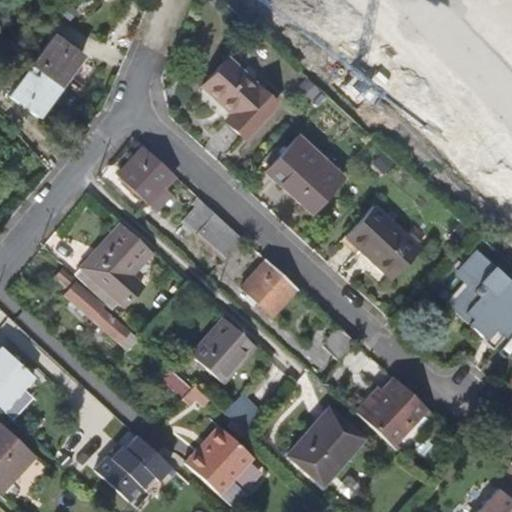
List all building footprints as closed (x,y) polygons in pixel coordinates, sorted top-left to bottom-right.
[(340,0),(380,36),(408,5),(403,0),(340,0)] [(54,37),(7,100),(34,121),(81,58),(54,37)] [(228,124),(246,142),(279,108),(230,60),(204,87),(234,117),(228,124)] [(300,92),(314,105),(322,96),(308,83),(300,92)] [(265,174),(309,216),(342,182),(297,140),(280,159),(269,170),(265,174)] [(163,189),(175,177),(143,148),(118,175),(149,205),(150,203),(155,208),(157,206),(159,208),(170,196),(163,189)] [(269,170),(280,159),(271,151),(260,162),(269,170)] [(384,153),(373,167),(385,177),(396,164),(384,153)] [(244,241),(199,200),(193,207),(195,209),(183,222),(197,235),(209,222),(238,248),(244,241)] [(427,261),(380,217),(351,247),(398,292),(427,261)] [(238,248),(209,222),(197,235),(225,261),(238,248)] [(128,276),(151,251),(121,224),(73,276),(110,310),(118,301),(123,304),(139,286),(128,276)] [(473,330),(485,340),(502,323),(509,329),(511,325),(511,285),(480,256),(459,278),(479,297),(463,313),(476,326),(473,330)] [(272,317),(297,290),(265,261),(240,288),(272,317)] [(128,351),(138,340),(103,310),(104,308),(78,286),(78,284),(64,271),(56,279),(70,292),(66,298),(128,351)] [(222,322),(189,357),(220,386),(254,350),(222,322)] [(165,330),(156,340),(166,349),(175,339),(165,330)] [(339,362),(356,344),(339,330),(323,348),(339,362)] [(0,409),(1,411),(32,377),(0,347),(0,409)] [(189,388),(162,362),(152,374),(179,398),(180,398),(189,388)] [(392,445),(425,409),(426,409),(394,380),(382,393),(360,416),(392,445)] [(189,388),(180,398),(188,406),(193,400),(200,407),(206,400),(191,386),(189,388)] [(360,416),(382,393),(378,389),(355,412),(360,416)] [(234,425),(252,406),(238,394),(220,413),(234,425)] [(252,406),(234,425),(246,437),(264,417),(252,406)] [(286,455),(319,485),(360,441),(327,411),(286,455)] [(0,427),(0,490),(32,456),(0,427)] [(201,452),(221,431),(216,427),(197,448),(201,452)] [(230,480),(251,458),(221,431),(201,452),(197,448),(183,463),(217,494),(230,480)] [(121,446),(110,457),(107,454),(93,469),(128,500),(140,486),(151,475),(155,479),(156,480),(169,466),(135,436),(124,448),(121,446)] [(110,457),(121,446),(117,443),(107,454),(110,457)] [(151,475),(140,486),(145,491),(155,479),(151,475)] [(230,480),(217,494),(233,508),(246,494),(230,480)] [(477,511),(511,511),(511,504),(497,490),(477,511)]
